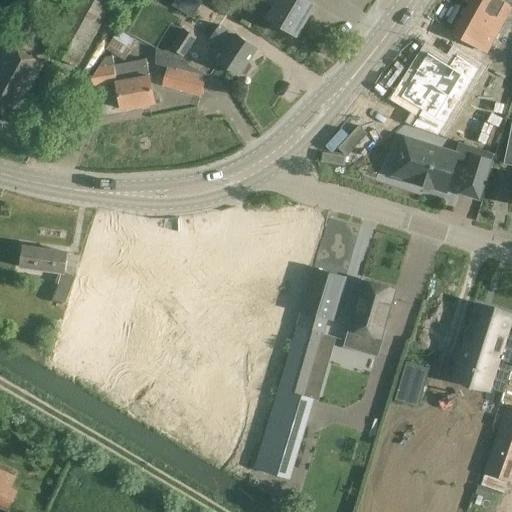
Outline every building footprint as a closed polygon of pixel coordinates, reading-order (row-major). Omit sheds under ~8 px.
[(111,4),(103,0),(76,0),(48,53),(76,68),(111,4)] [(202,2),(197,0),(176,0),(173,6),(193,18),(202,2)] [(314,6),(303,0),(277,0),(279,1),(267,21),(296,37),(314,6)] [(470,4),(503,22),(511,5),(511,0),(464,0),(463,2),(470,6),(470,4)] [(470,4),(470,6),(453,35),(486,54),(503,22),(470,4)] [(218,26),(209,39),(227,50),(218,62),(223,65),(239,76),(240,75),(245,76),(252,66),(249,62),(257,50),(240,39),(235,35),(235,36),(218,26)] [(137,42),(118,30),(106,49),(124,61),(137,42)] [(184,58),(196,38),(183,30),(171,48),(170,49),(184,58)] [(43,64),(9,45),(0,61),(0,114),(12,121),(43,64)] [(200,97),(205,76),(156,50),(155,65),(168,68),(163,87),(200,97)] [(428,53),(414,75),(450,98),(450,97),(463,76),(471,82),(478,69),(456,54),(449,66),(428,53)] [(115,66),(112,56),(105,57),(99,68),(93,88),(117,84),(121,111),(154,105),(149,77),(149,78),(146,61),(115,66)] [(67,77),(51,68),(38,91),(54,100),(67,77)] [(414,75),(400,98),(421,111),(411,127),(437,136),(458,102),(450,97),(450,98),(414,75)] [(448,193),(459,156),(405,139),(399,158),(394,159),(392,167),(395,170),(393,176),(415,183),(415,184),(434,191),(435,189),(448,193)] [(480,199),(492,161),(473,154),(461,193),(480,199)] [(229,276),(275,278),(275,269),(284,270),(286,242),(287,243),(287,242),(286,242),(286,236),(287,236),(287,235),(286,235),(287,228),(269,227),(260,226),(260,225),(259,225),(259,226),(251,225),(250,225),(240,225),(240,226),(223,225),(222,231),(222,232),(222,238),(221,238),(221,239),(222,239),(220,266),(229,266),(229,276)] [(130,277),(138,236),(110,230),(107,247),(83,242),(72,298),(94,303),(100,272),(130,277)] [(10,246),(9,271),(61,273),(62,248),(10,246)] [(314,269),(297,327),(323,335),(328,320),(332,322),(338,303),(345,278),(344,278),(343,280),(325,275),(325,272),(314,269)] [(357,302),(345,346),(376,355),(389,311),(394,292),(363,283),(357,302)] [(468,338),(460,364),(493,374),(508,379),(511,366),(511,349),(501,347),(511,317),(478,306),(476,314),(475,314),(473,322),(471,330),(470,330),(468,338)] [(323,335),(297,327),(255,470),(290,480),(313,401),(305,398),(323,335)] [(230,448),(232,448),(259,381),(233,370),(227,384),(221,382),(225,372),(205,364),(207,360),(180,349),(178,354),(153,343),(155,339),(128,328),(105,385),(106,386),(108,380),(122,386),(120,392),(131,396),(132,395),(157,406),(154,412),(181,423),(182,422),(207,432),(205,437),(217,442),(219,437),(233,442),(230,448)] [(448,395),(434,449),(472,459),(486,405),(448,395)] [(511,432),(500,428),(484,473),(510,483),(511,478),(511,432)] [(13,478),(0,471),(0,509),(5,511),(15,492),(8,489),(13,478)] [(478,485),(475,494),(490,499),(493,490),(478,485)]
